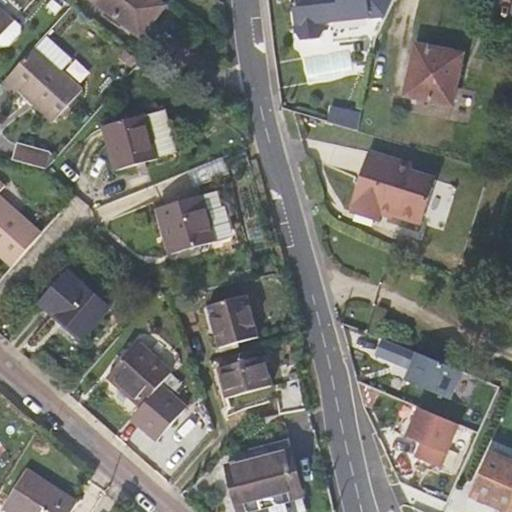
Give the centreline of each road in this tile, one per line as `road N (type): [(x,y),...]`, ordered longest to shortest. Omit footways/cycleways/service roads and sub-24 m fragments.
road 1 (tertiary): [(243,0),(280,207),(371,511)]
road 2 (tertiary): [(176,511),(0,359)]
